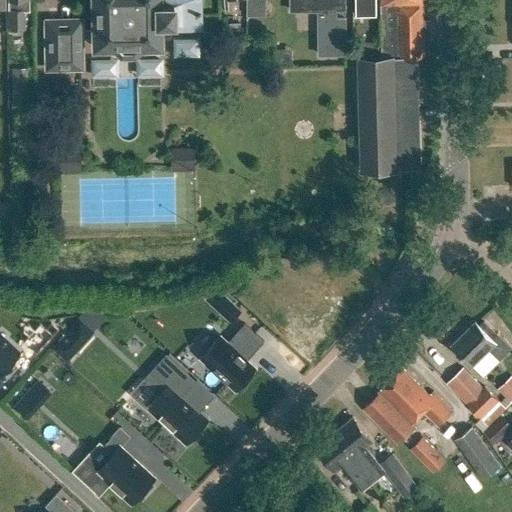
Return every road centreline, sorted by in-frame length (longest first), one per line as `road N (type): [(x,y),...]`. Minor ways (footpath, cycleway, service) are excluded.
road 1 (tertiary): [(204,511),(429,274),(451,237)]
road 2 (tertiary): [(451,237),(459,183),(454,0)]
